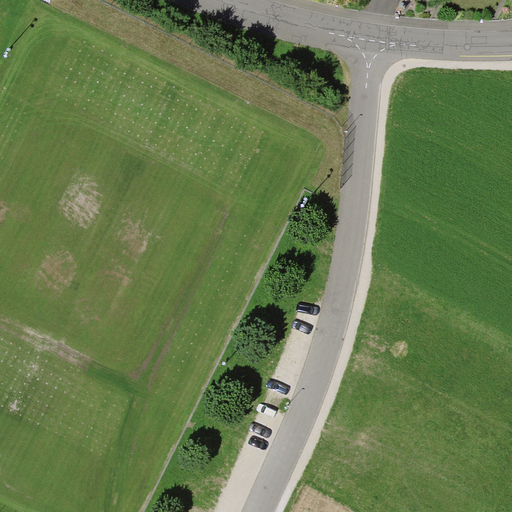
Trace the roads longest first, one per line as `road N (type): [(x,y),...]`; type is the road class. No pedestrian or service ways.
road 1 (residential): [(372,42),(343,272),(316,386),(263,511)]
road 2 (residential): [(215,0),(372,42)]
road 3 (residential): [(372,42),(511,43)]
